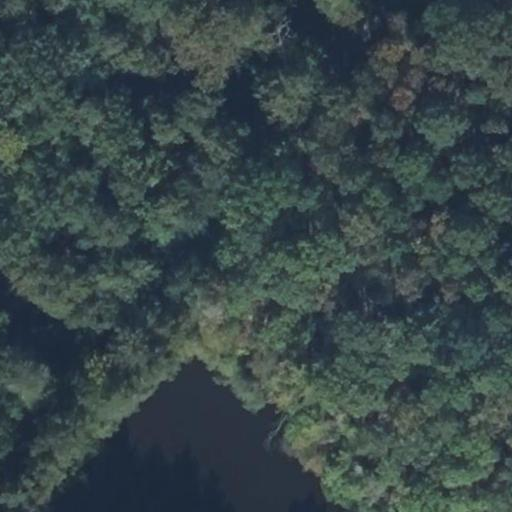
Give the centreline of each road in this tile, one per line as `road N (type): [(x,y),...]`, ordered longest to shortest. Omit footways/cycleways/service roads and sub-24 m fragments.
road 1 (track): [(262,188),(0,474)]
road 2 (track): [(423,0),(262,188)]
